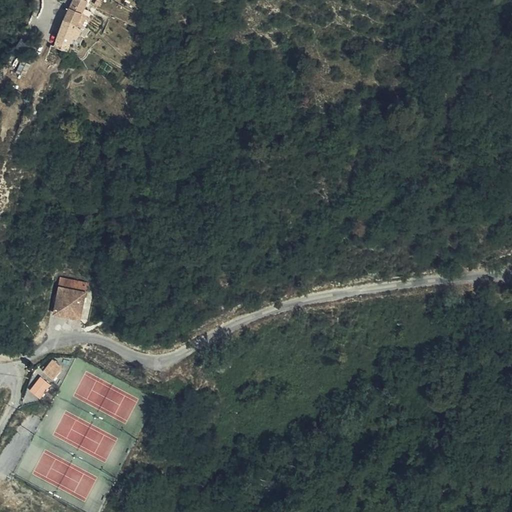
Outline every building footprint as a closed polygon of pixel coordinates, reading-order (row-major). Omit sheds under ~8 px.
[(67,11),(78,15),(83,5),(72,0),(71,0),(69,5),(67,11)] [(74,26),(78,15),(67,11),(62,23),(56,37),(67,41),(74,26)] [(69,53),(75,38),(75,35),(78,28),(74,26),(67,41),(63,51),(69,53)] [(45,51),(60,57),(60,58),(63,51),(67,41),(56,37),(52,35),(45,51)] [(59,286),(55,321),(80,325),(81,325),(86,290),(59,286)] [(54,379),(63,368),(51,360),(42,372),(54,379)] [(41,374),(31,389),(42,397),(53,382),(41,374)]
